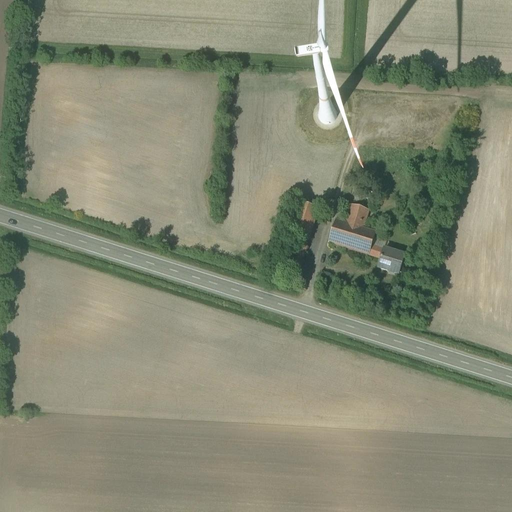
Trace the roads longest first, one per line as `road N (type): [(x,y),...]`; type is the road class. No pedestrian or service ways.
road 1 (secondary): [(0,217),(511,378)]
road 2 (track): [(303,312),(363,130)]
